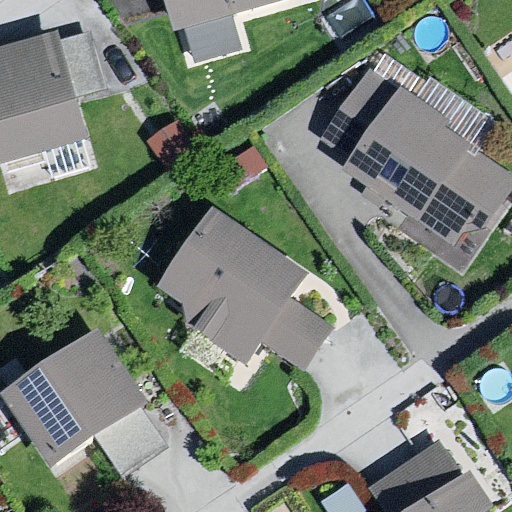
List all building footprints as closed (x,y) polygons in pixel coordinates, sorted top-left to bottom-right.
[(168,0),(178,33),(290,2),(287,0),(168,0)] [(60,37),(0,54),(0,165),(1,168),(90,142),(60,37)] [(324,143),(354,164),(402,94),(371,74),(324,143)] [(493,230),(511,202),(511,174),(447,131),(452,124),(404,91),(402,94),(354,164),(347,175),(456,249),(465,236),(493,230)] [(180,125),(151,143),(167,170),(197,152),(180,125)] [(267,168),(252,147),(219,171),(234,191),(267,168)] [(215,215),(162,292),(185,308),(188,331),(249,372),(267,346),(306,373),(335,331),(292,302),(309,278),(215,215)] [(5,396),(55,471),(99,442),(144,411),(149,408),(99,334),(5,396)] [(144,411),(99,442),(125,481),(170,451),(144,411)] [(370,491),(384,511),(420,511),(466,481),(440,443),(370,491)] [(420,511),(493,511),(496,510),(473,477),(466,481),(420,511)]
